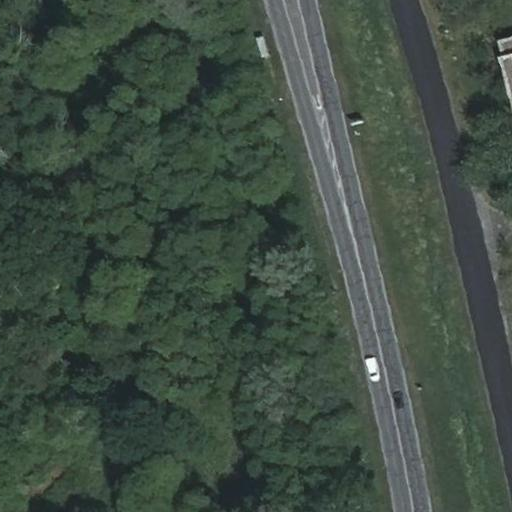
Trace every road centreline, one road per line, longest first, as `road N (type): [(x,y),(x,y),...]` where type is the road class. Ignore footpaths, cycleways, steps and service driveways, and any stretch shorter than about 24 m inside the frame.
road 1 (unclassified): [(511,424),(405,0)]
road 2 (primary): [(412,511),(344,206)]
road 3 (primary): [(273,0),(344,206)]
road 4 (primary): [(344,206),(306,0)]
